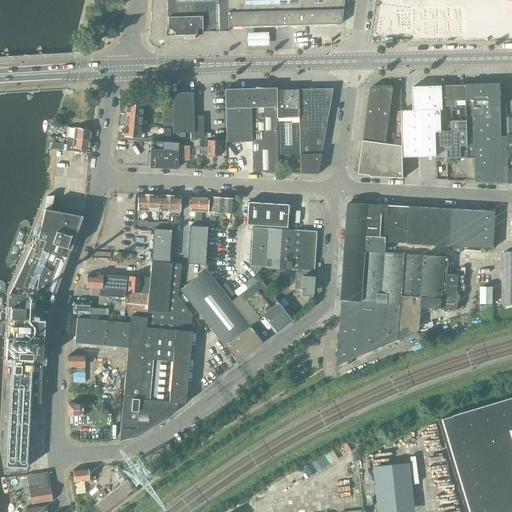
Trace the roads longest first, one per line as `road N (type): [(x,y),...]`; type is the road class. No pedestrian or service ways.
road 1 (unclassified): [(56,457),(160,435),(326,308),(337,187)]
road 2 (unclassified): [(56,457),(56,325),(99,176)]
road 3 (unclassified): [(337,187),(99,176)]
road 4 (tertiary): [(127,68),(354,61)]
road 5 (unclassified): [(511,196),(337,187)]
road 6 (tertiary): [(354,61),(511,58)]
road 7 (unclassified): [(337,187),(354,61)]
